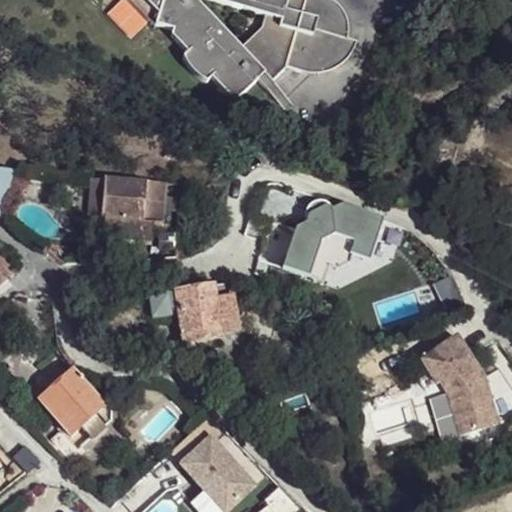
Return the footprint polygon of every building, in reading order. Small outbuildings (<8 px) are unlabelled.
[(124,0),(135,11),(155,17),(151,29),(170,32),(168,38),(184,55),(180,59),(182,63),(189,74),(197,80),(204,84),(208,80),(231,104),(255,81),(263,90),(281,72),(282,69),(297,73),(300,64),(307,66),(314,66),(322,64),(328,61),(334,57),(339,51),(342,46),(344,41),(345,32),(344,22),(339,11),(334,6),(329,2),(324,0),(124,0)] [(155,17),(135,11),(151,29),(155,17)] [(307,66),(300,64),(297,73),(309,76),(322,75),(330,72),(340,65),(347,58),(350,53),(354,43),(344,41),(342,46),(339,51),(334,57),(328,61),(322,64),(314,66),(307,66)] [(107,137),(103,179),(179,187),(177,224),(181,225),(189,146),(107,137)] [(157,222),(177,224),(179,187),(103,179),(103,182),(99,215),(103,216),(157,222)] [(366,266),(380,224),(339,210),(327,216),(325,213),(321,213),(305,221),(303,225),(303,228),(292,233),(279,272),(320,286),(323,277),(357,263),(366,266)] [(101,232),(150,238),(151,227),(157,227),(157,222),(103,216),(101,232)] [(0,275),(6,282),(13,276),(18,267),(0,249),(0,275)] [(147,299),(150,321),(168,317),(166,307),(176,305),(184,346),(221,340),(221,338),(241,334),(238,319),(235,305),(231,284),(147,299)] [(235,305),(238,319),(248,317),(245,303),(235,305)] [(455,337),(420,361),(436,385),(439,383),(447,394),(459,437),(498,425),(489,397),(483,398),(480,386),(485,384),(484,379),(455,337)] [(40,401),(71,438),(77,433),(90,421),(103,409),(73,373),(68,376),(45,397),(40,401)] [(485,384),(480,386),(483,398),(489,397),(485,384)] [(90,421),(77,433),(86,445),(101,433),(90,421)] [(253,479),(207,428),(174,459),(220,509),(253,479)] [(66,466),(69,469),(85,455),(80,449),(75,452),(59,436),(47,446),(66,466)] [(160,443),(152,449),(154,452),(159,458),(167,450),(160,443)]
